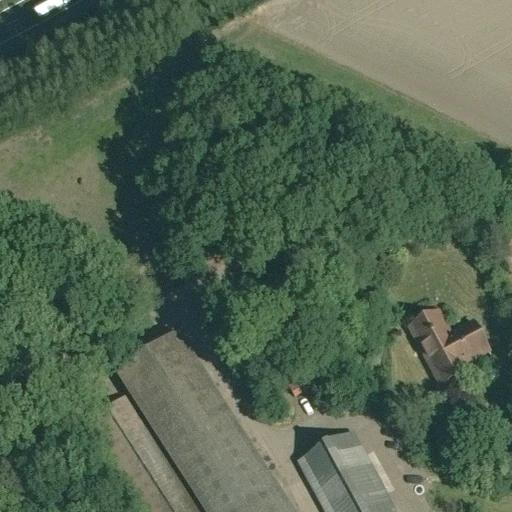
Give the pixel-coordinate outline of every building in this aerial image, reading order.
[(410,330),(442,390),(470,375),(465,366),(489,353),(474,325),(450,338),(438,315),(410,330)] [(204,511),(246,511),(277,492),(177,337),(117,376),(204,511)] [(295,401),(331,380),(318,359),(282,381),(295,401)] [(86,424),(142,511),(197,511),(125,399),(86,424)] [(394,511),(353,436),(298,466),(323,511),(394,511)]
